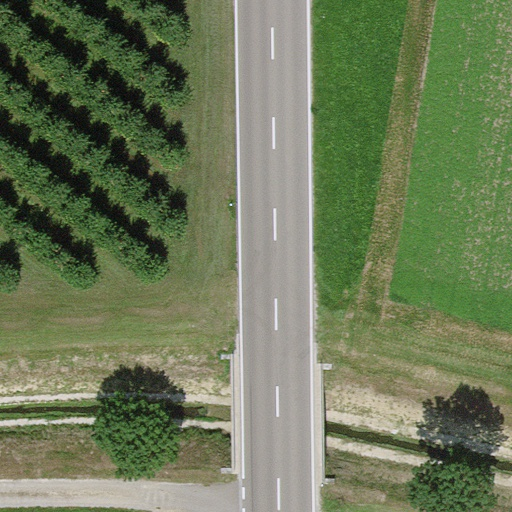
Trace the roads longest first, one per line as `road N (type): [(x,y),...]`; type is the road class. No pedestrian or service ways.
road 1 (track): [(511,388),(184,309),(0,322)]
road 2 (secondary): [(274,0),(280,475)]
road 3 (track): [(243,511),(103,491),(0,493)]
